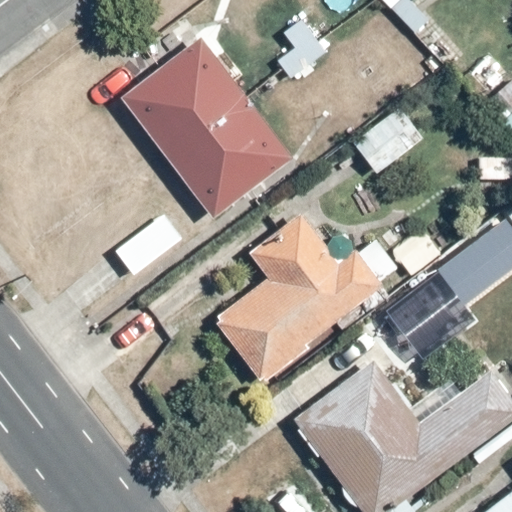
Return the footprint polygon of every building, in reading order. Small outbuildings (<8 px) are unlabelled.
[(323,51),(299,17),(282,29),(294,45),(276,58),(289,76),(323,51)] [(288,154),(196,34),(118,93),(209,214),(288,154)] [(420,136),(396,105),(351,140),(374,170),(420,136)] [(208,311),(260,384),(312,346),(305,337),(396,272),(373,240),(340,264),(300,208),(248,245),(266,270),(208,311)] [(414,366),(477,323),(457,294),(481,277),(460,247),(373,307),(414,366)] [(411,511),(424,503),(413,488),(468,446),(483,465),(511,442),(511,408),(474,358),(409,407),(369,354),(290,414),(364,511),(411,511)] [(511,511),(511,484),(475,511),(511,511)]
